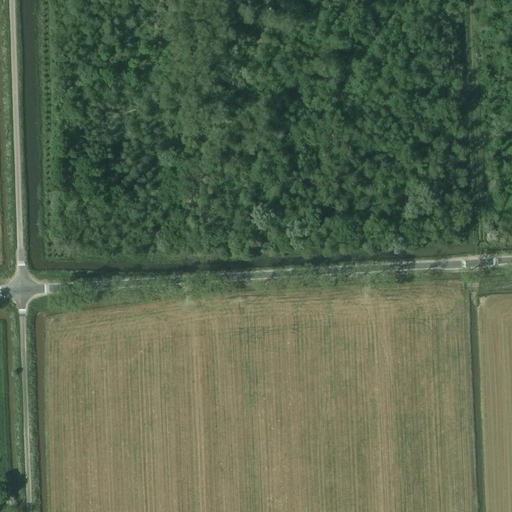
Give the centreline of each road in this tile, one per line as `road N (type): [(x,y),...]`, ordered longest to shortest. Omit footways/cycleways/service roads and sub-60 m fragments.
road 1 (unclassified): [(21,291),(511,260)]
road 2 (unclassified): [(21,291),(11,0)]
road 3 (unclassified): [(21,291),(31,511)]
